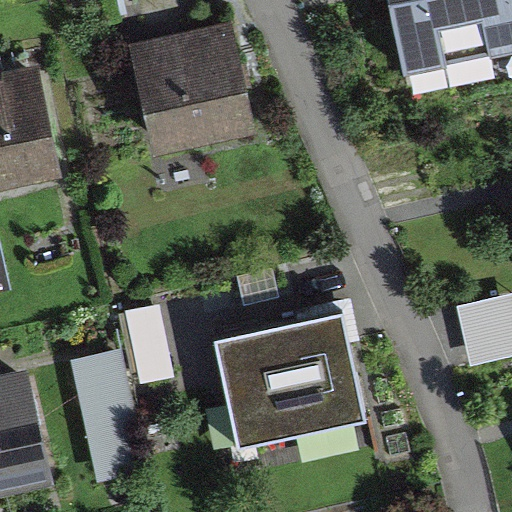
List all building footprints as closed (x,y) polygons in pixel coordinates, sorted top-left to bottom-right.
[(511,61),(511,0),(385,0),(403,83),(511,61)] [(232,14),(132,37),(156,137),(255,114),(232,14)] [(40,54),(0,62),(0,173),(65,159),(40,54)] [(511,297),(459,311),(476,374),(511,364),(511,297)] [(160,309),(129,317),(146,386),(178,378),(160,309)] [(336,320),(220,345),(241,440),(357,415),(336,320)] [(122,353),(72,366),(103,486),(153,474),(122,353)] [(29,375),(0,381),(0,504),(54,492),(29,375)]
